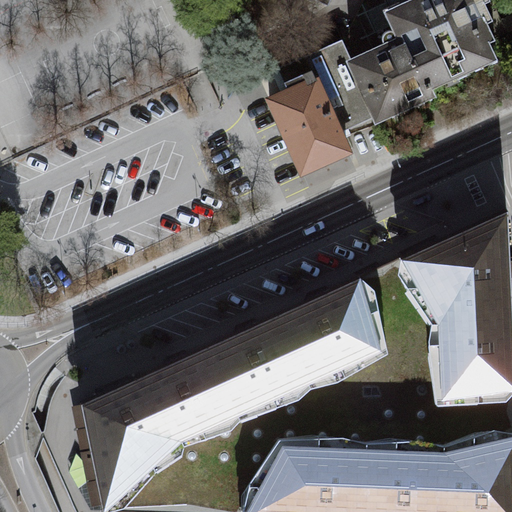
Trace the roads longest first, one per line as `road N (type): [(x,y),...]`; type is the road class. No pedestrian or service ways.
road 1 (tertiary): [(511,134),(148,296)]
road 2 (tertiary): [(3,402),(50,356),(148,296)]
road 3 (tertiary): [(148,296),(0,343)]
